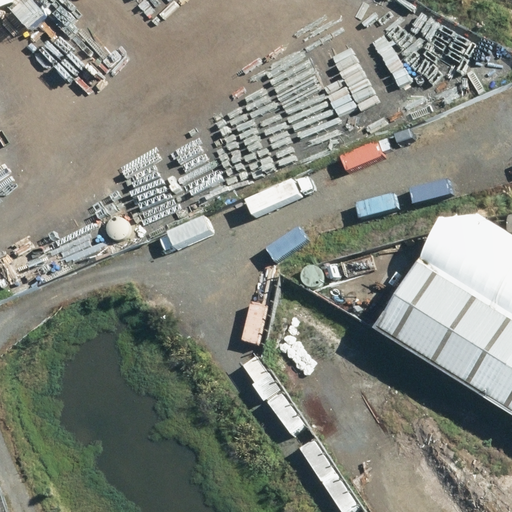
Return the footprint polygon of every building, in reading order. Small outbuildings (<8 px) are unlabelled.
[(482,222),(471,239),(488,250),(500,233),(482,222)] [(377,308),(387,314),(376,331),(511,415),(511,323),(420,266),(403,294),(391,286),(377,308)] [(274,361),(298,397),(324,380),(301,344),(274,361)] [(264,358),(250,367),(272,401),(286,392),(264,358)] [(408,448),(444,390),(409,369),(373,427),(408,448)] [(289,394),(275,403),(298,437),(312,428),(289,394)] [(447,485),(482,430),(439,404),(404,458),(447,485)] [(511,448),(492,436),(455,489),(489,511),(500,511),(511,495),(511,448)] [(321,442),(307,451),(328,484),(342,475),(321,442)] [(343,476),(329,485),(346,511),(361,511),(365,510),(343,476)]
